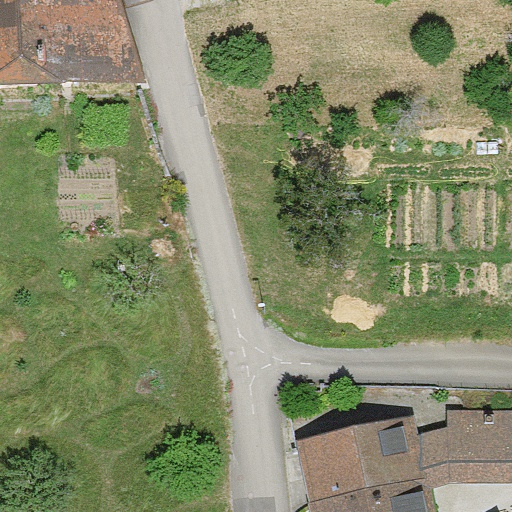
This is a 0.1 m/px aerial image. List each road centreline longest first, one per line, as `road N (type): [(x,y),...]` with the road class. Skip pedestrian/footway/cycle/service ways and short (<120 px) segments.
road 1 (residential): [(233,355),(156,0)]
road 2 (residential): [(233,355),(511,369)]
road 3 (residential): [(259,511),(233,355)]
